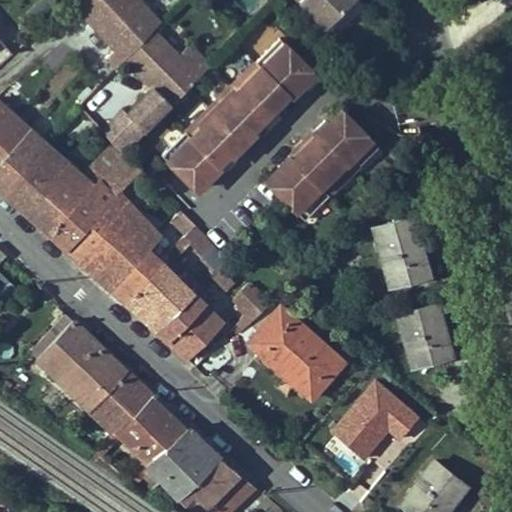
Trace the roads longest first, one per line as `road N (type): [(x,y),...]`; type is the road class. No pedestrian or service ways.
road 1 (residential): [(0,219),(314,511)]
road 2 (secondary): [(434,35),(498,268)]
